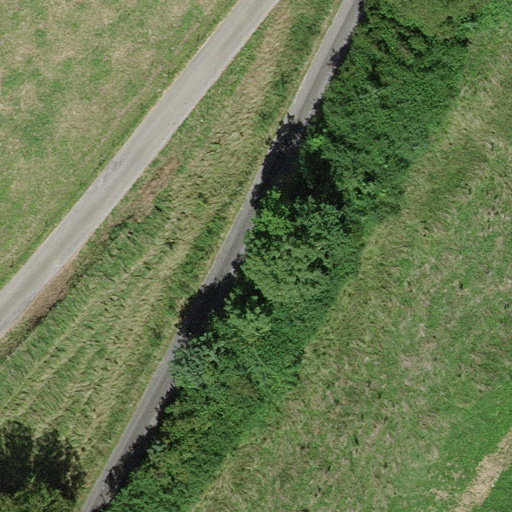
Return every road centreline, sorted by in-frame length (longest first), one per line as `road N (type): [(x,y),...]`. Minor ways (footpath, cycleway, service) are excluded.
road 1 (residential): [(84,511),(349,0)]
road 2 (unclassified): [(0,311),(254,0)]
